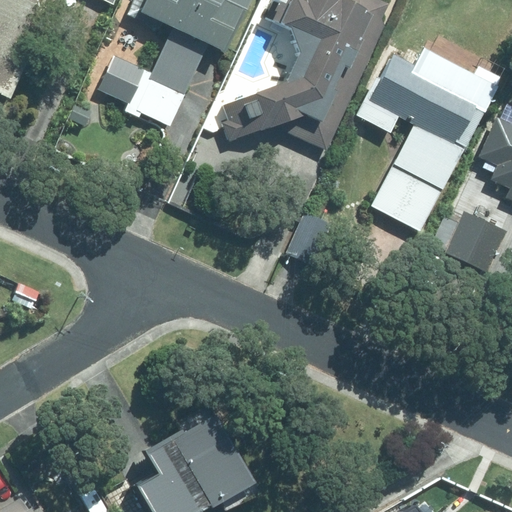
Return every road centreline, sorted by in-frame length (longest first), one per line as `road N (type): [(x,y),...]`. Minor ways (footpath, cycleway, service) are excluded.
road 1 (residential): [(511,430),(184,279)]
road 2 (residential): [(184,279),(0,393)]
road 3 (residential): [(184,279),(0,197)]
